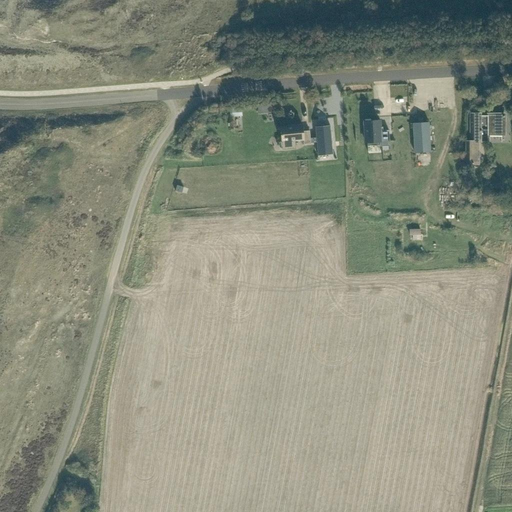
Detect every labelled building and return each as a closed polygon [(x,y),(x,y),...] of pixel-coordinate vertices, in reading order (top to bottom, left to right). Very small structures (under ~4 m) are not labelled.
[(230,117),(242,116),(242,108),(230,109),(230,117)] [(471,142),(466,142),(466,164),(478,164),(478,142),(488,142),(488,135),(504,135),(504,116),(480,116),(480,114),(471,114),(471,142)] [(380,121),(365,121),(366,143),(380,142),(380,147),(382,147),(382,150),(388,150),(388,146),(390,146),(389,131),(383,131),(383,127),(380,128),(380,121)] [(429,122),(413,123),(415,153),(431,152),(429,122)] [(278,142),(277,145),(278,148),(281,149),(281,150),(295,149),(294,140),(302,140),(303,144),(309,143),(315,142),(317,156),(318,156),(317,154),(331,153),(331,154),(332,154),(329,125),(328,126),(328,127),(315,128),(315,127),(314,127),(315,138),(309,138),(308,131),(302,131),(301,126),(279,128),(280,137),(280,140),(281,140),(281,141),(278,142)]
